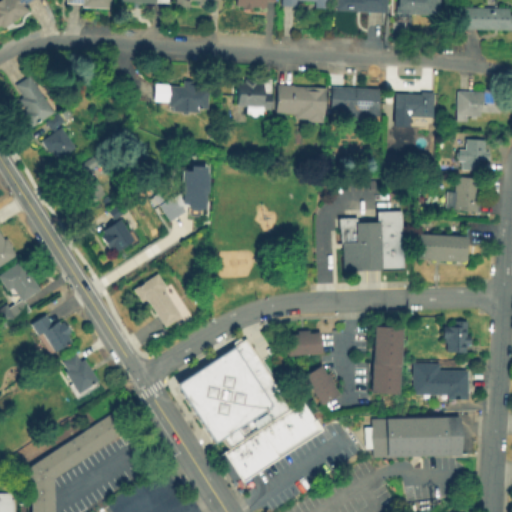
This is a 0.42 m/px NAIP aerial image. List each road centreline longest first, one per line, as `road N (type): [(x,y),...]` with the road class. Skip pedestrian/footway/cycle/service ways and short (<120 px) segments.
road 1 (residential): [(511,72),(445,61),(55,40),(0,53)]
road 2 (tertiary): [(139,377),(0,162)]
road 3 (residential): [(307,302),(246,313),(139,377)]
road 4 (tertiary): [(223,511),(139,377)]
